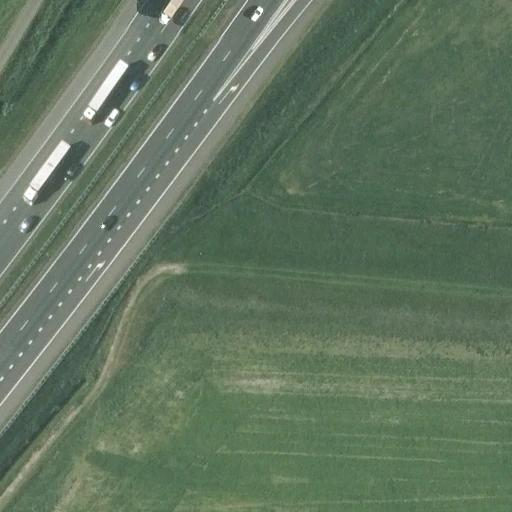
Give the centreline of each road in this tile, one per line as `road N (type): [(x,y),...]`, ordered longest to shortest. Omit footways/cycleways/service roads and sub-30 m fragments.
road 1 (motorway): [(0,350),(198,94)]
road 2 (motorway): [(179,7),(0,252)]
road 3 (motorway): [(198,94),(294,0)]
